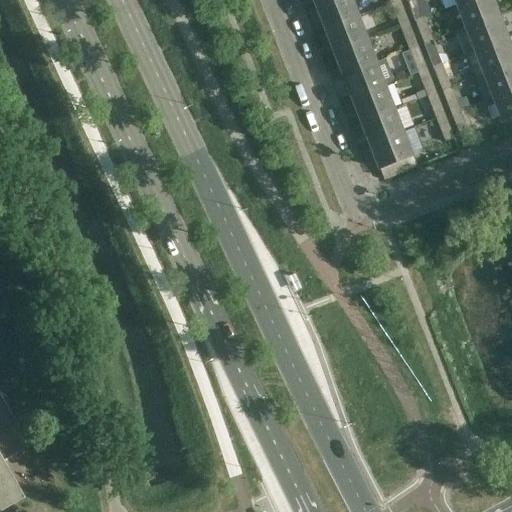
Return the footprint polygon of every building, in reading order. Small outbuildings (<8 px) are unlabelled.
[(335,0),(317,7),(326,30),(359,17),(352,0),(335,0)] [(406,0),(415,22),(424,19),(430,16),(423,0),(406,0)] [(441,0),(445,10),(458,5),(471,0),(441,0)] [(471,0),(458,5),(467,29),(500,16),(493,0),(471,0)] [(406,25),(397,2),(388,6),(397,29),(406,25)] [(467,29),(476,52),(509,39),(500,16),(467,29)] [(326,30),(335,53),(368,40),(359,17),(326,30)] [(424,45),(433,42),(424,19),(415,22),(424,45)] [(415,48),(406,25),(397,29),(406,52),(415,48)] [(476,52),(485,75),(511,64),(511,47),(509,39),(476,52)] [(335,53),(344,76),(377,63),(368,40),(335,53)] [(424,45),(433,68),(442,65),(433,42),(424,45)] [(424,71),(415,48),(406,52),(415,75),(424,71)] [(344,76),(353,99),(386,86),(377,63),(344,76)] [(511,64),(485,75),(494,98),(511,90),(511,64)] [(442,91),(451,88),(442,65),(433,68),(442,91)] [(433,94),(424,71),(415,75),(422,92),(414,94),(417,101),(424,98),(433,94)] [(353,99),(362,122),(395,109),(386,86),(353,99)] [(442,91),(451,115),(460,111),(451,88),(442,91)] [(511,90),(494,98),(503,122),(511,118),(511,90)] [(442,118),(433,94),(424,98),(433,121),(442,118)] [(362,122),(371,145),(404,133),(395,109),(362,122)] [(451,115),(461,138),(469,134),(460,111),(451,115)] [(451,141),(442,118),(433,121),(442,145),(451,141)] [(414,129),(404,133),(371,145),(380,169),(423,152),(414,129)] [(0,508),(19,498),(1,465),(31,448),(0,392),(0,508)]
